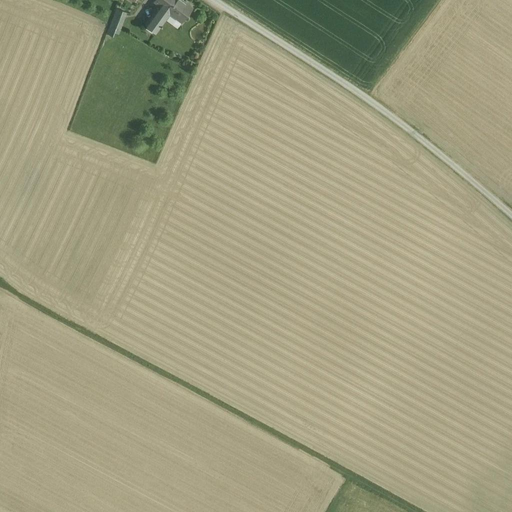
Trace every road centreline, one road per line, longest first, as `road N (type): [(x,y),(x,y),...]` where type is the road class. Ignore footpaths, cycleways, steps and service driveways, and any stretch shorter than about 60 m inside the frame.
road 1 (unclassified): [(511,215),(366,98),(215,0)]
road 2 (track): [(366,98),(440,0)]
